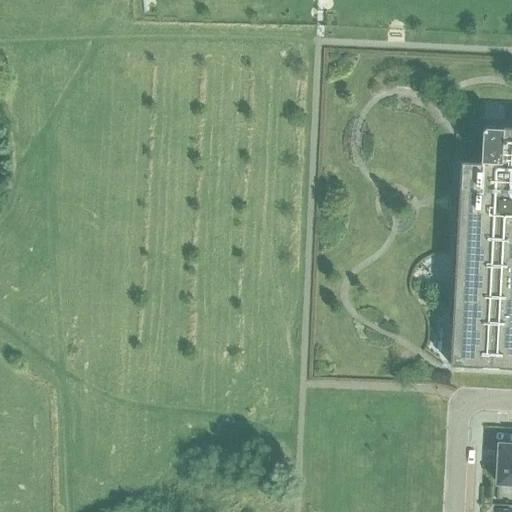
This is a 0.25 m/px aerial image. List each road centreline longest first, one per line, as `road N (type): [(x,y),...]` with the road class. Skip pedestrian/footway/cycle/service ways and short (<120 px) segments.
road 1 (track): [(318,42),(0,40)]
road 2 (residential): [(511,402),(460,399),(455,511)]
